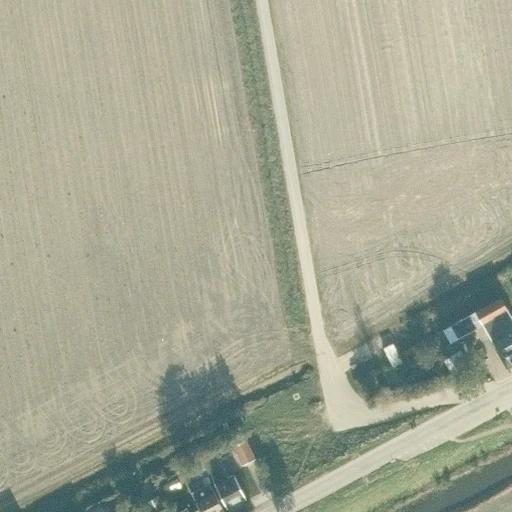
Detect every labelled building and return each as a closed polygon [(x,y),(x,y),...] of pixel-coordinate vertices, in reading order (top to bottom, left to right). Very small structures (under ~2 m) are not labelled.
[(511,328),(511,319),(507,310),(499,297),(475,311),(474,312),(481,325),(490,341),(505,368),(511,364),(511,331),(511,329),(511,328)] [(392,366),(401,362),(391,344),(383,348),(392,366)] [(444,360),(452,375),(467,367),(458,352),(444,360)] [(360,382),(365,394),(375,389),(370,378),(360,382)] [(255,459),(246,439),(232,446),(242,466),(255,459)] [(233,476),(227,478),(216,455),(202,462),(208,475),(214,486),(215,486),(226,508),(245,499),(233,476)] [(199,457),(177,468),(179,471),(199,511),(219,511),(223,510),(209,483),(210,483),(206,476),(208,475),(202,462),(201,460),(199,457)] [(152,511),(164,506),(161,501),(157,494),(146,500),(141,502),(146,511),(152,511)]
